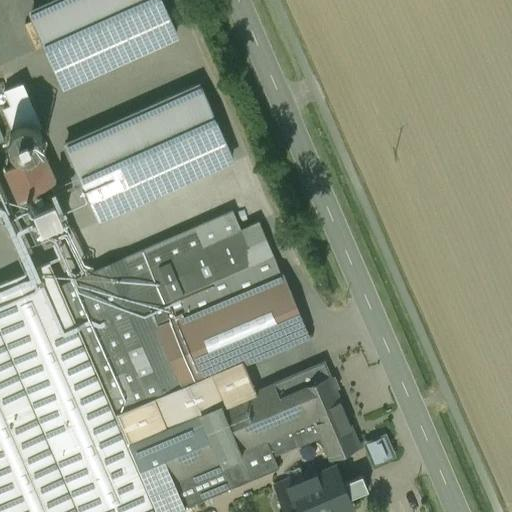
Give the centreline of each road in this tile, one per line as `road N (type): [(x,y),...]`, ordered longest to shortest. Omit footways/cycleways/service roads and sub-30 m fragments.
road 1 (tertiary): [(457,511),(235,0)]
road 2 (unknown): [(0,254),(52,245),(221,178),(243,185),(325,290),(383,341)]
